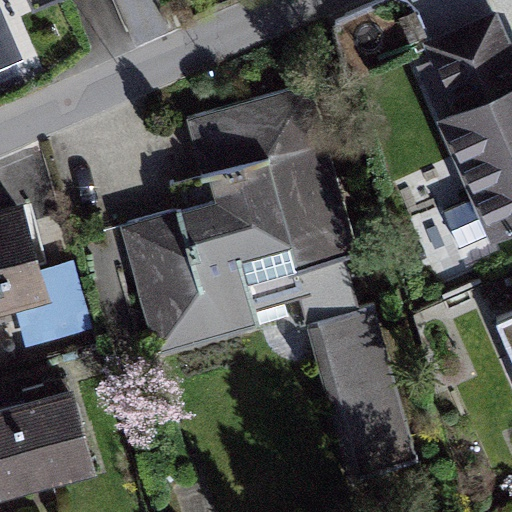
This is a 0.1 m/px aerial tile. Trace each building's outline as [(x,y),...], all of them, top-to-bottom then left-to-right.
[(441,105),(493,229),(511,221),(511,50),(494,9),(433,35),(460,97),(441,105)] [(213,194),(120,221),(159,351),(259,321),(251,295),(297,281),(353,465),(404,449),(344,250),(358,246),(309,85),(190,120),(213,194)] [(0,309),(46,297),(21,207),(0,212),(0,309)] [(511,314),(493,323),(511,367),(511,314)] [(93,474),(68,387),(0,406),(0,487),(4,500),(93,474)]
